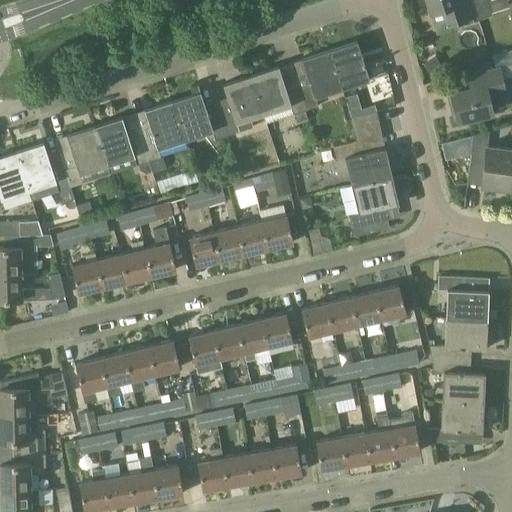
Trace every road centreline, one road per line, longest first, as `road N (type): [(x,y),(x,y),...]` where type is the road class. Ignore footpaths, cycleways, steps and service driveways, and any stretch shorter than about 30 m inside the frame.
road 1 (residential): [(0,346),(411,246),(442,215)]
road 2 (residential): [(0,114),(359,0)]
road 3 (residential): [(254,511),(511,467)]
road 4 (residential): [(442,215),(378,0)]
